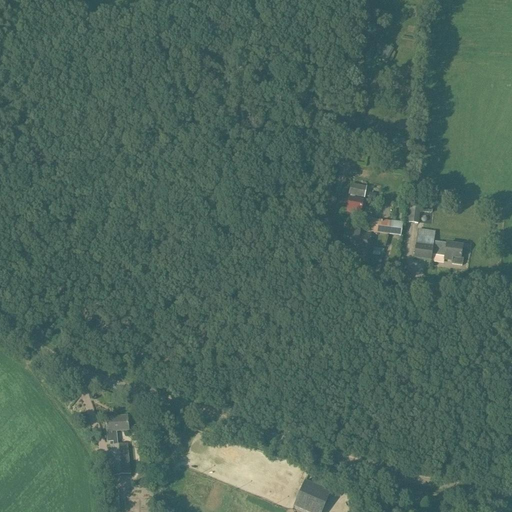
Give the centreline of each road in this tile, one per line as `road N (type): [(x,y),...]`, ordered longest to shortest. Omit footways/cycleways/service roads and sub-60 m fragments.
road 1 (unclassified): [(511,487),(421,477),(316,449),(68,363),(43,352),(0,309)]
road 2 (residential): [(358,263),(471,312),(511,459)]
